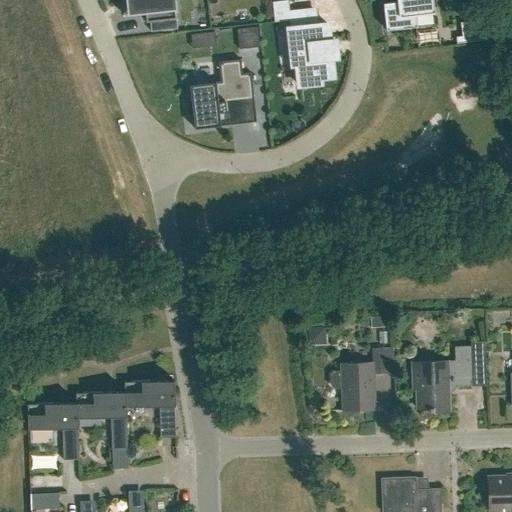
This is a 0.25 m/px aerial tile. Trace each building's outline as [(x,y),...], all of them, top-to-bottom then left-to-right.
[(121,0),(123,14),(144,12),(145,21),(149,21),(150,31),(177,28),(173,0),(121,0)] [(285,0),(272,2),(273,16),(286,14),(285,0)] [(385,30),(417,26),(416,25),(415,14),(432,12),(432,14),(433,13),(431,0),(396,0),(397,2),(383,3),(385,30)] [(327,24),(317,25),(312,25),(311,10),(290,13),(292,29),(295,29),(298,63),(295,63),(298,85),(320,83),(320,78),(333,77),(331,57),(336,57),(334,40),(329,41),(327,24)] [(472,21),(460,22),(462,43),(482,40),(472,21)] [(256,27),(236,29),(239,49),(259,47),(256,27)] [(214,31),(190,34),(192,48),(216,46),(214,31)] [(241,74),(240,59),(218,62),(220,81),(189,85),(194,128),(220,125),(220,121),(231,119),(229,98),(253,95),(250,73),(241,74)] [(370,327),(385,326),(385,316),(370,316),(370,327)] [(447,387),(472,386),(471,346),(454,346),(454,360),(412,362),(413,388),(416,388),(417,409),(428,408),(429,411),(448,411),(447,387)] [(373,374),(393,373),(392,347),(371,348),(372,362),(341,363),(341,371),(333,371),(330,374),(330,385),(334,388),(341,387),(342,410),(374,409),(373,374)] [(160,437),(175,437),(173,380),(172,380),(155,381),(123,382),(123,387),(124,391),(125,407),(159,405),(160,437)] [(111,449),(127,448),(125,407),(124,391),(107,392),(75,394),(75,398),(75,403),(76,403),(76,418),(77,418),(110,417),(111,449)] [(27,429),(28,429),(61,428),(62,460),(78,459),(77,418),(76,418),(76,403),(75,403),(59,404),(26,405),(27,429)] [(440,511),(440,488),(425,489),(425,485),(419,479),(416,479),(415,476),(385,477),(381,482),(381,511),(403,511),(402,511),(440,511)] [(511,511),(511,476),(487,477),(489,511),(502,511),(511,511)] [(53,502),(52,486),(25,488),(26,504),(53,502)]
